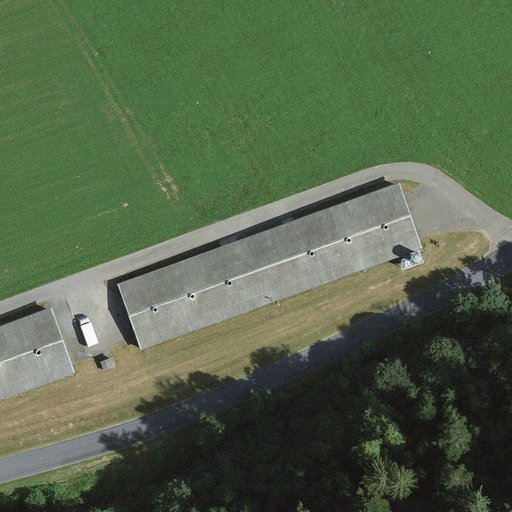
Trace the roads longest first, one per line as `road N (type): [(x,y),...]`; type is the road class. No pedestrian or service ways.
road 1 (track): [(511,241),(437,182),(380,173),(0,310)]
road 2 (unclassified): [(511,254),(217,400),(0,469)]
